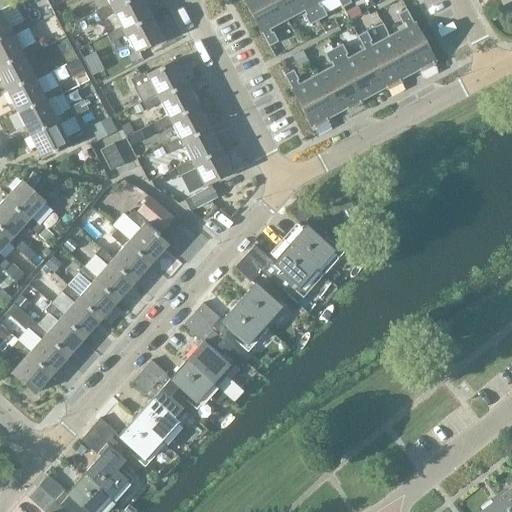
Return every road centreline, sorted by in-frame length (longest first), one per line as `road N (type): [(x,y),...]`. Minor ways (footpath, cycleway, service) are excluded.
road 1 (residential): [(38,452),(281,184)]
road 2 (residential): [(281,184),(491,70)]
road 3 (residential): [(281,184),(185,0)]
road 4 (residential): [(384,511),(511,406)]
